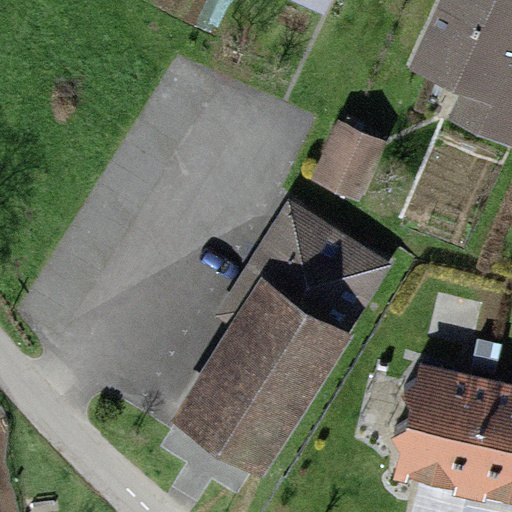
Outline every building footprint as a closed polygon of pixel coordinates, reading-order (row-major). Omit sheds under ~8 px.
[(291,0),(324,15),(331,0),(291,0)] [(511,0),(439,0),(408,70),(459,93),(447,119),(511,147),(511,0)] [(336,119),(309,179),(359,201),(386,141),(336,119)] [(230,324),(170,422),(262,478),(394,264),(287,198),(215,315),(230,324)] [(511,381),(407,359),(386,456),(511,483),(511,381)]
